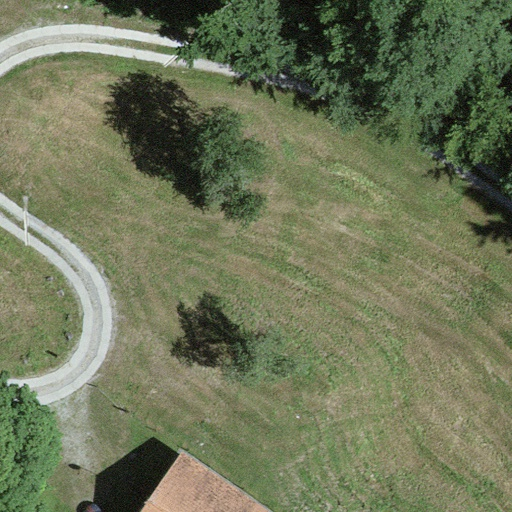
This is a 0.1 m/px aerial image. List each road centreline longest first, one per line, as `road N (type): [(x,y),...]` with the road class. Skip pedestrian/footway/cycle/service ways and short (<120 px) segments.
road 1 (track): [(0,86),(27,64),(268,62),(511,191)]
road 2 (track): [(0,491),(62,488),(88,369),(47,269),(0,186)]
